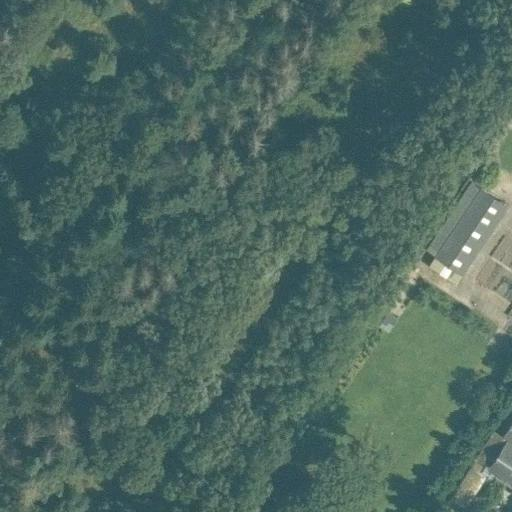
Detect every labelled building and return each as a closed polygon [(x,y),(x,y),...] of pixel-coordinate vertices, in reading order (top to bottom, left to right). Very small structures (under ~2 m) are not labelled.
[(44,140),(42,145),(30,140),(24,153),(56,167),(62,154),(56,151),(58,146),(44,140)] [(509,203),(481,186),(440,248),(467,266),(509,203)] [(387,309),(378,322),(388,328),(396,315),(387,309)] [(511,439),(505,435),(498,430),(479,462),(511,483),(511,439)] [(474,461),(451,496),(467,506),(490,471),(474,461)]
